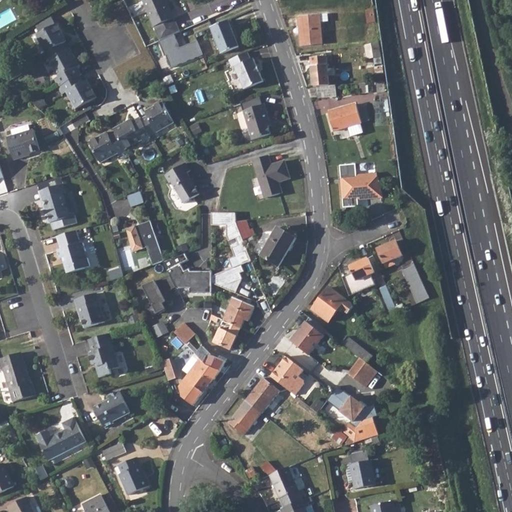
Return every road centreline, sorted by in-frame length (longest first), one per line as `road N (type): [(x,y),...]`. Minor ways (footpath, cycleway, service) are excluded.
road 1 (motorway): [(407,0),(511,492)]
road 2 (motorway): [(511,384),(432,0)]
road 3 (residential): [(319,251),(309,134),(265,0)]
road 4 (residential): [(181,457),(314,273),(319,251)]
road 5 (residential): [(0,219),(19,230),(71,397)]
